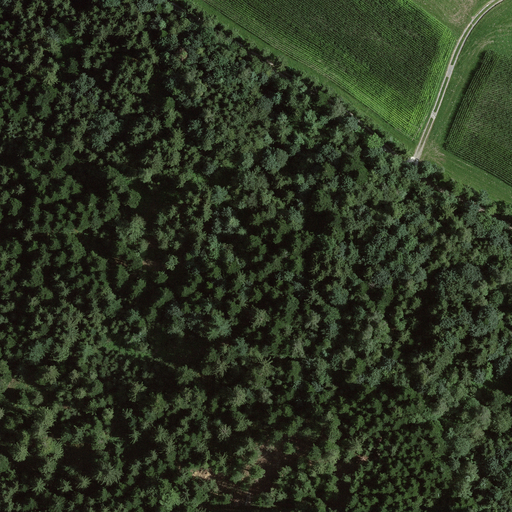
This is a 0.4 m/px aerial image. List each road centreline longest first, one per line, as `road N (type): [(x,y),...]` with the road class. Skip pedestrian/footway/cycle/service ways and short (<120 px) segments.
road 1 (track): [(157,0),(283,70),(415,171),(511,224)]
road 2 (track): [(221,511),(0,455)]
road 3 (track): [(415,171),(460,44),(498,0)]
